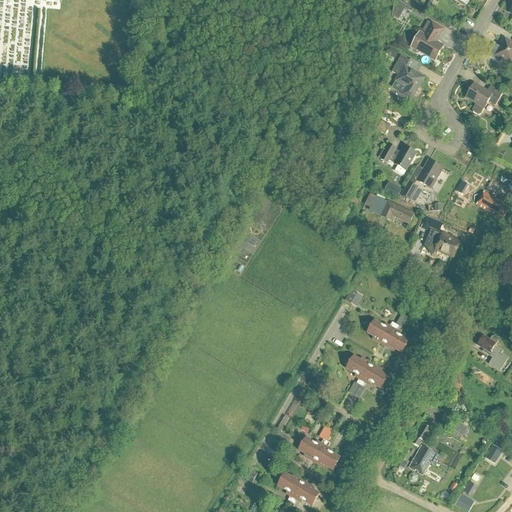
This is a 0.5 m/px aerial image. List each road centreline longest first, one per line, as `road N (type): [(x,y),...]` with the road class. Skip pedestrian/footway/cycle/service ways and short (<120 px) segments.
road 1 (residential): [(351,511),(511,235)]
road 2 (residential): [(438,98),(425,134),(448,149),(462,140),(445,110)]
